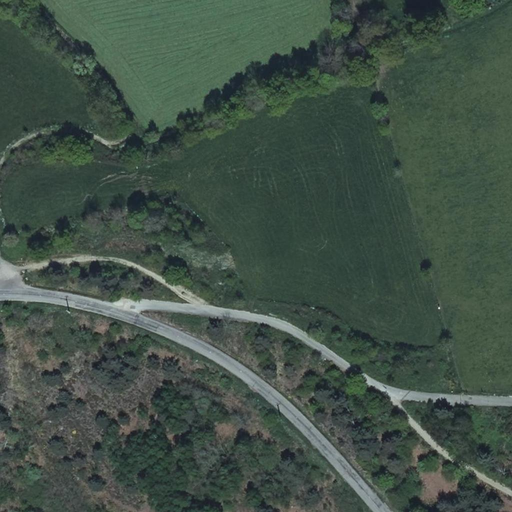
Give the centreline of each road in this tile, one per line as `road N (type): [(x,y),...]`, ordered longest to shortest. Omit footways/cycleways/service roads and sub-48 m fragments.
road 1 (track): [(0,169),(21,141),(79,137),(119,153),(321,63),(471,26),(505,0)]
road 2 (tertiary): [(0,303),(114,313),(250,374),(350,469),(382,511)]
road 3 (track): [(0,294),(5,302),(4,264),(97,259),(190,297)]
road 4 (track): [(377,390),(459,464),(511,495)]
